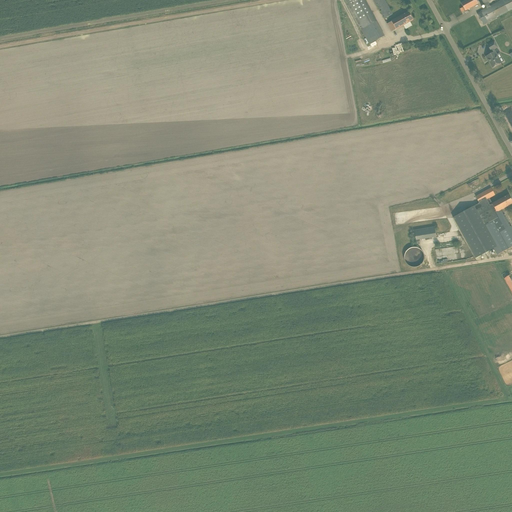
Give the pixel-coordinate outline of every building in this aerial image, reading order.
[(344,0),(369,44),(384,36),(376,21),(372,13),(370,14),(362,0),(344,0)] [(374,0),(384,19),(393,14),(384,0),(374,0)] [(465,11),(478,4),(476,0),(466,0),(461,3),(465,11)] [(511,9),(511,0),(500,0),(476,12),(482,24),(511,9)] [(392,32),(413,20),(408,12),(392,21),(387,24),(392,32)] [(493,68),(501,63),(497,55),(494,49),(497,47),(494,42),(488,45),(491,51),(492,53),(486,57),(488,61),(489,60),(493,68)] [(494,249),(497,255),(511,246),(511,228),(511,226),(510,227),(501,210),(511,203),(511,200),(509,195),(492,204),(489,198),(495,195),(491,188),(476,197),(479,203),(474,206),(453,218),(475,259),(494,249)] [(415,240),(436,237),(434,226),(413,229),(415,240)] [(425,257),(426,255),(425,253),(425,251),(423,248),(422,247),(420,246),(419,245),(417,244),(414,244),(412,244),(410,245),(408,246),(406,248),(405,249),(404,251),(404,254),(404,255),(404,257),(405,260),(406,261),(407,263),(409,264),(411,265),(413,266),(415,266),(417,266),(419,265),(421,264),(423,263),(424,261),(425,259),(425,257)] [(436,255),(460,253),(460,247),(435,249),(436,255)]
